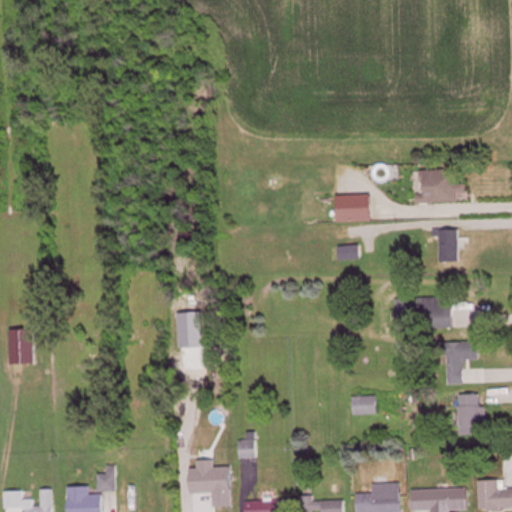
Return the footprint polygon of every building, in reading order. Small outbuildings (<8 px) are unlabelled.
[(461,205),(461,195),(469,195),(469,186),(461,186),(461,177),(429,176),(428,197),(421,196),(421,204),(461,205)] [(340,198),(340,224),(376,224),(376,198),(340,198)] [(442,240),(442,264),(463,264),(463,233),(436,233),(436,240),(442,240)] [(362,262),(362,249),(335,249),(335,262),(362,262)] [(458,331),(457,299),(398,300),(399,332),(458,331)] [(14,366),(38,366),(38,332),(14,332),(14,366)] [(466,385),(466,362),(481,362),(481,343),(448,344),(448,386),(466,385)] [(463,438),(489,438),(489,408),(483,408),(483,397),(463,397),(463,438)] [(380,417),(380,399),(356,399),(356,417),(380,417)] [(259,460),(259,442),(242,442),(242,461),(259,460)] [(155,511),(176,511),(176,503),(153,504),(153,473),(132,473),(132,508),(155,508),(155,511)] [(509,483),(483,484),(483,511),(498,511),(511,511),(511,491),(510,491),(509,483)] [(405,511),(405,486),(377,487),(377,496),(360,496),(360,511),(405,511)] [(72,511),(107,511),(107,497),(93,497),(93,489),(72,490),(72,511)] [(30,509),(29,511),(55,511),(55,492),(44,492),(44,509),(30,509)] [(471,511),(471,492),(416,492),(415,511),(471,511)] [(292,511),(293,503),(249,503),(248,511),(292,511)] [(323,503),(322,511),(347,511),(348,503),(323,503)]
